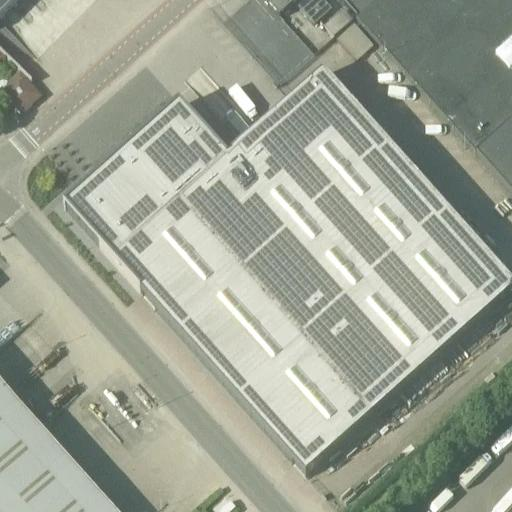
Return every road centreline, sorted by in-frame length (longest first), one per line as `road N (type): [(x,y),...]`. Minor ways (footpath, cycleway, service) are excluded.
road 1 (unclassified): [(276,511),(0,196)]
road 2 (unclassified): [(0,165),(186,0)]
